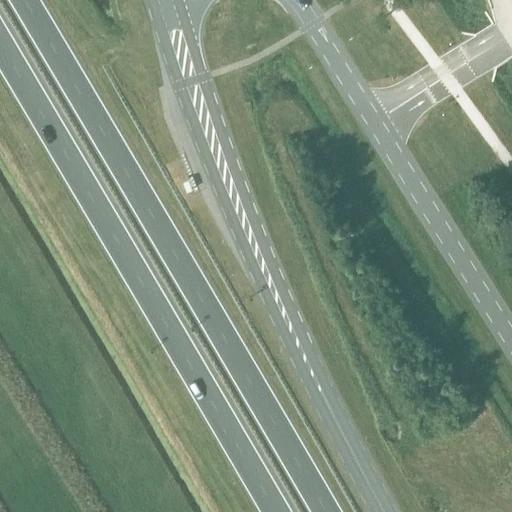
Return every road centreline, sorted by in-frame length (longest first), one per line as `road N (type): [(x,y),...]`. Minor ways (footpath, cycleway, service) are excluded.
road 1 (trunk): [(325,511),(23,0)]
road 2 (trunk): [(0,45),(274,511)]
road 3 (secondary): [(151,0),(261,286),(313,393),(324,399)]
road 4 (secondary): [(324,399),(245,202),(177,0)]
road 5 (unclassified): [(373,121),(511,346)]
road 6 (unclassified): [(373,121),(511,30)]
road 7 (unclassified): [(295,0),(373,121)]
road 8 (secondary): [(324,399),(382,511)]
